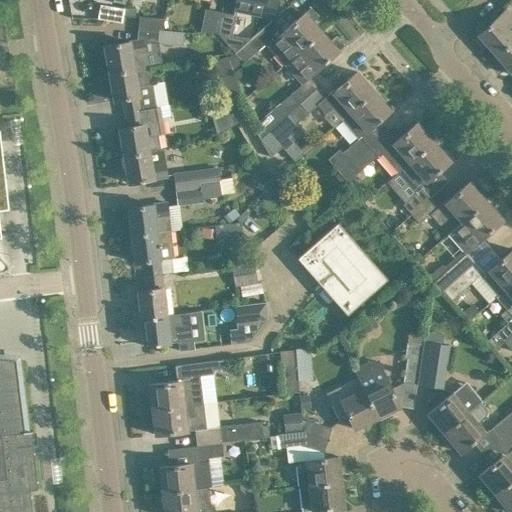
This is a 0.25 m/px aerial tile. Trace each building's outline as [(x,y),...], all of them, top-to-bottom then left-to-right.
[(235,0),(234,11),(273,19),(273,18),(276,0),(235,0)] [(265,43),(284,64),(298,52),(322,31),(313,21),(319,15),(311,6),(302,14),(291,2),(273,18),(273,19),(235,51),(236,52),(243,60),(244,61),(265,43)] [(121,22),(122,16),(123,8),(101,3),(98,17),(121,22)] [(123,8),(122,16),(135,17),(136,8),(124,7),(124,8),(123,8)] [(478,33),(496,55),(511,40),(511,12),(508,7),(478,33)] [(217,32),(217,33),(222,11),(205,8),(200,31),(217,32)] [(222,11),(217,33),(230,47),(234,24),(231,24),(233,14),(222,11)] [(158,29),(158,30),(163,31),(163,29),(164,18),(140,16),(139,27),(158,29)] [(184,31),(163,29),(163,31),(158,30),(157,42),(182,44),(184,31)] [(279,103),(288,113),(317,87),(308,77),(315,71),(329,57),(344,44),(337,36),(331,41),(322,31),(298,52),(284,64),(301,84),(279,103)] [(104,45),(109,73),(134,68),(148,66),(144,39),(129,41),(124,42),(104,45)] [(511,40),(496,55),(511,72),(511,40)] [(236,52),(226,56),(227,58),(232,69),(243,60),(236,52)] [(232,69),(227,58),(215,69),(223,99),(242,91),(232,69)] [(204,74),(203,68),(198,65),(193,66),(189,70),(190,76),(194,79),(200,78),(204,74)] [(123,98),(125,112),(156,107),(148,66),(134,68),(109,73),(114,100),(123,98)] [(317,87),(288,113),(296,123),(317,104),(326,114),(332,109),(341,119),(350,111),(374,90),(357,71),(342,84),(335,91),(333,89),(326,96),(317,87)] [(390,109),(374,90),(350,111),(341,119),(358,138),(342,152),(339,149),(328,159),(339,171),(368,147),(369,146),(360,136),(390,109)] [(255,124),(253,126),(259,138),(288,113),(279,103),(255,124)] [(217,134),(236,123),(226,106),(211,111),(217,134)] [(119,127),(124,155),(160,149),(157,134),(160,134),(156,107),(125,112),(128,126),(119,127)] [(288,113),(259,138),(260,139),(270,156),(282,145),(301,128),(296,123),(288,113)] [(434,141),(417,122),(381,152),(398,172),(434,141)] [(310,139),(300,148),(303,152),(314,143),(310,139)] [(434,141),(398,172),(415,191),(426,181),(435,173),(450,159),(434,141)] [(348,181),(376,156),(368,147),(339,171),(339,172),(348,181)] [(163,148),(160,149),(124,155),(129,182),(148,179),(153,178),(168,175),(163,148)] [(173,172),(175,188),(219,182),(217,165),(198,168),(173,172)] [(430,197),(411,213),(419,223),(430,213),(440,224),(454,212),(462,221),(486,200),(469,181),(454,194),(446,201),(445,199),(438,206),(430,197)] [(221,196),(219,182),(175,188),(178,205),(203,202),(203,199),(221,196)] [(403,204),(411,213),(430,197),(422,188),(403,204)] [(502,219),(486,200),(462,221),(453,228),(471,248),(502,219)] [(128,206),(131,234),(170,230),(167,203),(153,204),(152,204),(148,204),(128,206)] [(240,214),(234,207),(223,215),(229,223),(240,214)] [(296,257),(347,312),(387,275),(336,220),(296,257)] [(243,240),(241,222),(215,225),(217,243),(243,240)] [(201,236),(214,238),(215,229),(202,227),(201,236)] [(143,261),(145,275),(160,273),(159,259),(174,257),(170,230),(131,234),(134,262),(143,261)] [(511,282),(511,248),(489,270),(488,270),(485,274),(475,262),(443,290),(451,299),(471,282),(489,303),(496,297),(511,282)] [(436,269),(429,275),(434,280),(443,290),(475,262),(467,253),(448,270),(444,266),(440,266),(436,269)] [(257,281),(254,264),(231,268),(234,285),(257,281)] [(138,290),(141,318),(166,315),(162,287),(160,273),(145,275),(146,289),(138,290)] [(260,282),(240,286),(242,296),(262,292),(260,282)] [(511,282),(496,297),(511,315),(511,317),(487,339),(495,349),(505,341),(511,334),(511,282)] [(266,301),(235,305),(237,327),(239,341),(245,341),(248,340),(267,316),(266,301)] [(469,320),(479,310),(472,302),(462,312),(469,320)] [(166,315),(141,318),(144,345),(189,340),(186,312),(166,315)] [(404,382),(416,384),(422,348),(424,333),(410,331),(406,357),(408,357),(404,382)] [(422,348),(416,384),(442,388),(445,371),(447,371),(451,347),(434,345),(433,350),(422,348)] [(295,349),(280,350),(281,367),(283,392),(299,391),(297,379),(296,366),(295,349)] [(363,389),(377,417),(400,406),(376,357),(353,368),(357,377),(363,389)] [(0,499),(30,496),(29,490),(37,489),(37,488),(36,488),(31,446),(32,446),(32,445),(31,445),(30,431),(31,431),(31,430),(30,430),(24,431),(15,360),(0,358),(0,499)] [(149,383),(152,409),(203,403),(200,375),(213,373),(213,369),(223,368),(222,359),(175,365),(177,380),(149,383)] [(354,428),(377,417),(363,389),(357,377),(326,392),(339,419),(348,415),(354,428)] [(428,413),(444,432),(468,412),(480,402),(481,401),(465,381),(443,400),(428,413)] [(309,393),(299,395),(301,409),(311,407),(309,393)] [(468,412),(444,432),(460,451),(484,432),(477,423),(486,415),(487,410),(480,402),(468,412)] [(203,403),(152,409),(155,434),(195,429),(196,445),(221,442),(269,435),(268,424),(261,425),(261,421),(206,427),(203,403)] [(492,428),(500,437),(511,427),(511,411),(492,428)] [(283,414),(285,434),(301,432),(299,412),(283,414)] [(307,419),(303,432),(327,439),(331,427),(307,419)] [(511,427),(500,437),(508,446),(511,443),(511,427)] [(270,435),(269,435),(271,448),(302,445),(324,451),(327,439),(303,432),(301,432),(285,434),(270,435)] [(198,461),(159,466),(162,491),(211,485),(206,456),(223,455),(221,442),(196,445),(198,461)] [(479,474),(495,493),(511,479),(511,448),(508,452),(506,451),(479,474)] [(296,461),(299,486),(341,481),(338,456),(296,461)] [(511,511),(511,479),(495,493),(510,511),(511,511)] [(250,482),(239,483),(240,488),(245,493),(252,493),(250,481),(250,482)] [(316,511),(316,509),(344,506),(341,481),(299,486),(302,511),(304,511),(316,511)] [(201,511),(205,511),(204,511),(214,511),(214,505),(210,505),(208,486),(211,486),(211,485),(162,491),(164,511),(201,511)] [(0,499),(0,511),(31,511),(30,496),(0,499)]
